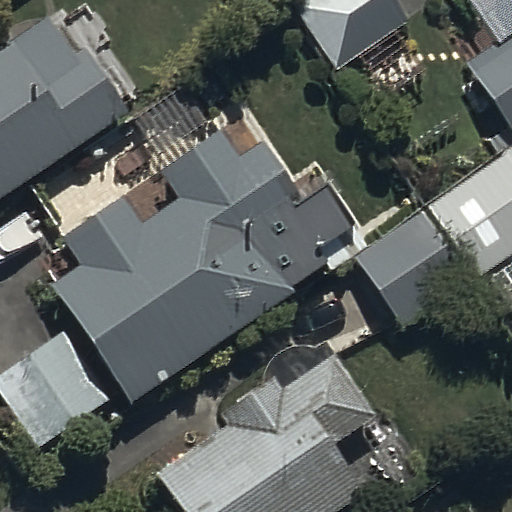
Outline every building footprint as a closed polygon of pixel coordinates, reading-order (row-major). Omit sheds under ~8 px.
[(309,0),(289,13),(292,17),(332,78),(404,30),(384,0),(309,0)] [(489,52),(460,71),(489,116),(482,120),(497,145),(511,135),(511,0),(471,0),(460,7),(489,52)] [(0,210),(127,129),(80,56),(69,62),(47,27),(0,57),(0,210)] [(120,212),(58,252),(77,281),(47,300),(122,417),(292,307),(284,294),(321,270),(315,261),(354,236),(326,192),(297,210),(261,154),(234,171),(214,141),(152,182),(172,212),(136,235),(120,212)] [(511,178),(499,160),(421,212),(471,287),(511,259),(511,178)] [(416,221),(351,266),(397,335),(463,291),(416,221)] [(511,267),(484,284),(511,329),(511,267)] [(108,404),(62,337),(0,379),(0,408),(32,456),(108,404)] [(220,438),(150,486),(167,511),(353,511),(362,506),(328,456),(370,428),(328,366),(278,399),(269,387),(211,425),(220,438)]
